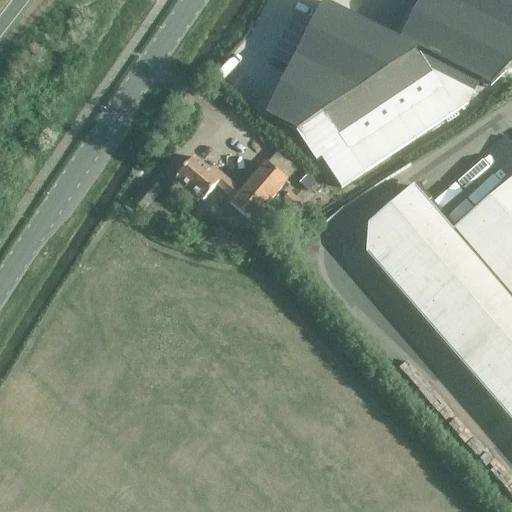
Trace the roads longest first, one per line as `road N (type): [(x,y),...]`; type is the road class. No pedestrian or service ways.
road 1 (tertiary): [(0,288),(193,0)]
road 2 (unknown): [(154,56),(266,143)]
